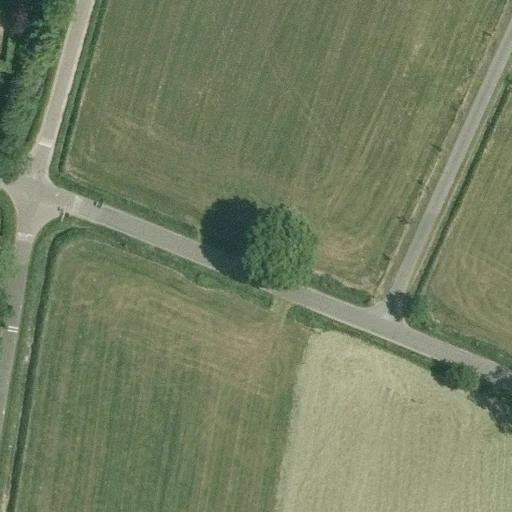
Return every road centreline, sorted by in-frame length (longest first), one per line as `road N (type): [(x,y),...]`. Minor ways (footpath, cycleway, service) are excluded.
road 1 (unclassified): [(511,384),(32,192)]
road 2 (unclassified): [(84,0),(32,192)]
road 3 (unclassified): [(0,383),(32,192)]
